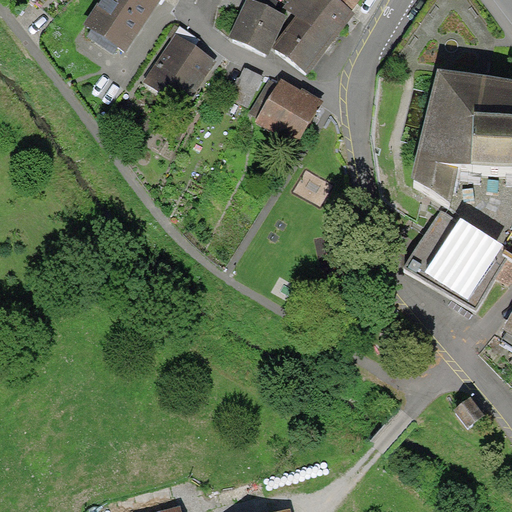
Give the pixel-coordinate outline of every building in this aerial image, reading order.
[(163,0),(101,0),(84,26),(126,54),(163,0)] [(252,0),(251,2),(249,1),(231,39),(267,56),(285,17),(275,12),(279,4),(270,0),(252,0)] [(324,49),(354,14),(338,0),(293,0),(286,8),(297,18),(272,48),(308,79),(330,53),(324,49)] [(338,0),(354,14),(366,0),(338,0)] [(440,73),(484,78),(509,32),(483,0),(426,0),(381,73),(374,122),(381,203),(415,221),(427,192),(410,184),(440,73)] [(193,105),(218,63),(176,37),(150,80),(193,105)] [(264,78),(247,69),(231,99),(247,108),(264,78)] [(440,73),(410,184),(427,192),(447,203),(405,272),(446,308),(471,322),(497,279),(510,287),(511,284),(511,83),(491,80),(484,78),(440,73)] [(279,86),(270,81),(250,114),(259,119),(258,122),(297,146),(323,103),(302,91),(301,94),(281,82),(279,86)] [(469,402),(456,411),(467,428),(480,419),(469,402)]
